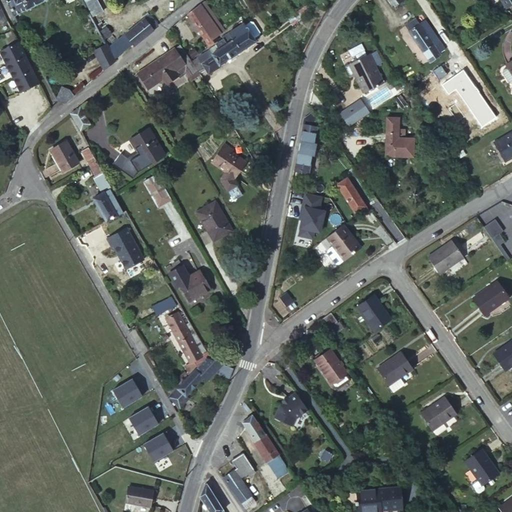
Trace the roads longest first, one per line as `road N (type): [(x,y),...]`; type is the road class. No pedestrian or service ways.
road 1 (residential): [(250,349),(302,83),(347,0)]
road 2 (residential): [(23,169),(46,193),(201,461)]
road 3 (residential): [(197,0),(58,112),(31,140),(23,169)]
road 4 (residential): [(388,259),(511,438)]
road 5 (residential): [(250,349),(388,259)]
road 6 (residential): [(388,259),(511,180)]
road 7 (residential): [(201,461),(250,349)]
